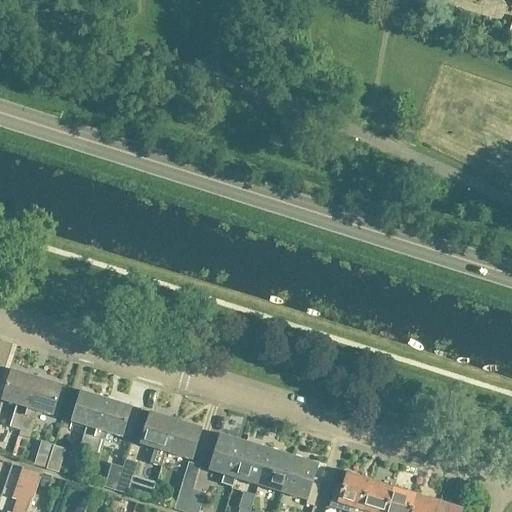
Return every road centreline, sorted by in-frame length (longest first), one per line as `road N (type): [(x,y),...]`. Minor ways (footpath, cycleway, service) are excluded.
road 1 (primary): [(511,277),(0,115)]
road 2 (unclassified): [(508,481),(0,325)]
